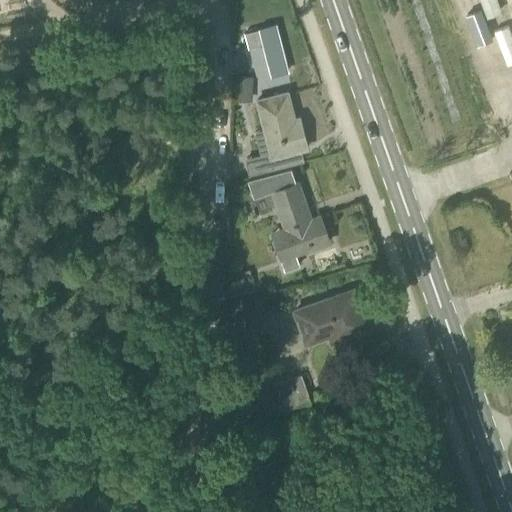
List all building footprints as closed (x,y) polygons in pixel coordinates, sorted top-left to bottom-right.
[(275,28),(244,36),(248,52),(263,48),(272,79),(288,74),(275,28)] [(234,77),(234,100),(251,100),(252,77),(234,76),(234,77)] [(296,116),(288,90),(255,99),(263,129),(255,131),(261,154),(245,158),(250,174),(305,160),(302,150),(309,148),(300,115),(296,116)] [(309,215),(297,181),(273,190),(286,228),(285,228),(294,253),(330,241),(320,212),(309,215)] [(369,328),(355,288),(336,295),(314,303),(295,309),(307,342),(349,327),(352,334),(369,328)] [(275,413),(294,406),(311,401),(301,373),(287,378),(293,394),(271,401),(275,413)]
